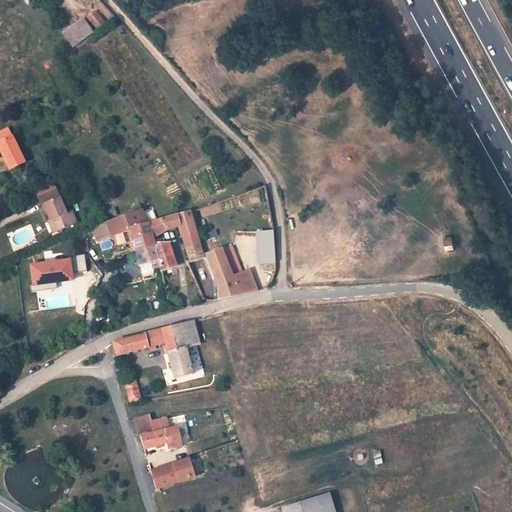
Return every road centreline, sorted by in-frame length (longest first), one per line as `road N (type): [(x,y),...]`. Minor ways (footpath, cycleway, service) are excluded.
road 1 (unclassified): [(281,298),(275,205),(264,171),(109,0)]
road 2 (unclassified): [(511,346),(489,317),(439,290),(281,298)]
road 3 (motorway): [(419,0),(511,167)]
road 4 (unclassified): [(281,298),(180,312),(100,344)]
road 5 (residential): [(109,378),(147,511)]
road 6 (track): [(118,410),(239,401)]
